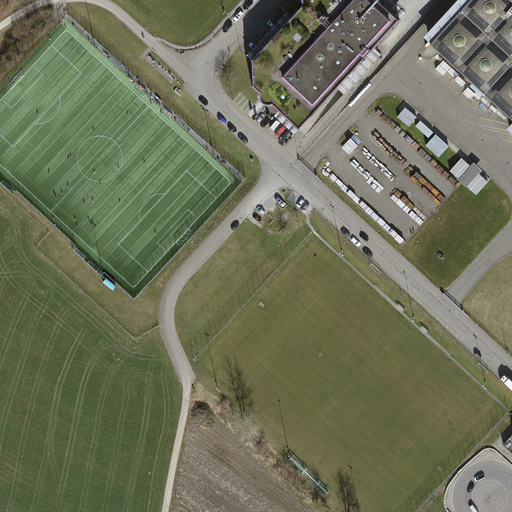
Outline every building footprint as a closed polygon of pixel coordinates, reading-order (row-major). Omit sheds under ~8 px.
[(298,129),(398,19),(376,0),(302,0),(304,8),(252,65),(253,88),(260,95),(260,101),(265,106),(271,105),(298,129)] [(424,42),(511,122),(511,0),(456,0),(421,39),(424,42)] [(400,19),(406,12),(396,3),(390,10),(400,19)] [(406,108),(399,115),(409,125),(415,118),(406,108)] [(440,156),(450,145),(437,134),(427,144),(440,156)] [(492,178),(475,161),(472,165),(463,157),(451,170),(477,194),(492,178)]
